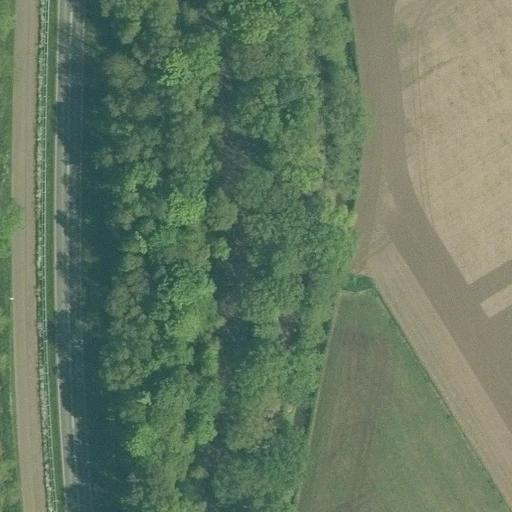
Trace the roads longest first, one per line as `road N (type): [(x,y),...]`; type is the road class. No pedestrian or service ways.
road 1 (unclassified): [(250,511),(316,180),(314,79),(297,0)]
road 2 (unclassified): [(37,511),(26,343),(28,0)]
road 3 (trunk): [(79,511),(68,326),(71,0)]
